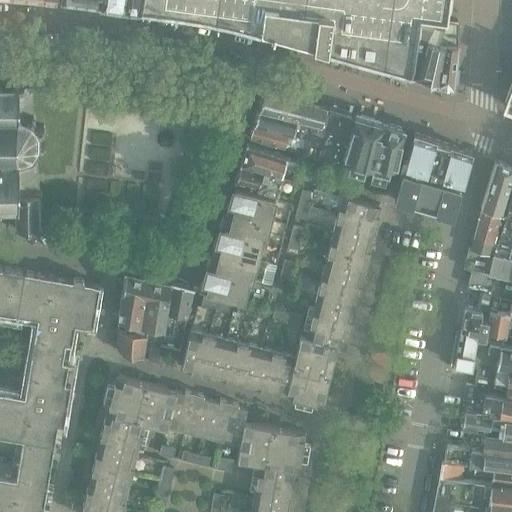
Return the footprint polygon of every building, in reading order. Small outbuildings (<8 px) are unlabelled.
[(102,0),(101,6),(127,9),(128,0),(102,0)] [(128,0),(127,9),(140,11),(141,0),(128,0)] [(434,20),(444,21),(457,23),(457,20),(447,19),(449,0),(141,0),(140,11),(159,12),(202,19),(247,29),(412,75),(419,48),(421,48),(433,30),(434,20)] [(412,75),(437,82),(445,44),(437,42),(440,33),(444,21),(434,20),(433,30),(421,48),(419,48),(412,75)] [(437,42),(445,44),(445,42),(457,43),(457,23),(444,21),(440,33),(437,42)] [(445,42),(445,44),(437,82),(452,86),(457,43),(445,42)] [(0,210),(0,205),(15,205),(15,214),(12,214),(12,217),(15,217),(15,228),(39,228),(39,216),(42,216),(42,214),(39,214),(39,204),(42,204),(42,202),(39,202),(39,193),(42,192),(42,190),(39,190),(38,189),(37,176),(36,160),(35,159),(36,158),(33,152),(38,145),(44,147),(46,143),(39,141),(39,132),(45,129),(44,125),(38,127),(32,120),(36,114),(33,112),(32,112),(32,84),(24,84),(24,82),(18,81),(17,76),(12,76),(12,82),(0,81),(0,210)] [(511,81),(503,104),(511,107),(511,81)] [(309,125),(309,128),(319,131),(326,106),(264,89),(263,92),(257,110),(309,125)] [(306,139),(302,153),(342,164),(343,156),(355,114),(326,106),(319,131),(309,128),(308,131),(294,127),(292,135),(306,139)] [(309,125),(257,110),(253,124),(292,135),(294,127),(308,131),(309,128),(309,125)] [(380,121),(355,114),(343,156),(342,164),(367,172),(369,164),(380,121)] [(374,173),(373,178),(390,183),(395,165),(403,128),(380,121),(369,164),(367,172),(374,173)] [(294,150),(302,153),(306,139),(292,135),(253,124),(249,137),(284,147),(285,143),(295,146),(294,150)] [(394,200),(451,217),(470,151),(414,132),(414,133),(394,200)] [(240,164),(269,173),(292,179),(297,160),(286,156),(272,151),(247,143),(240,164)] [(473,238),(491,243),(511,171),(511,166),(495,159),(480,207),(481,207),(473,236),(473,238)] [(269,173),(240,164),(234,183),(264,191),(269,173)] [(390,183),(373,178),(371,187),(388,191),(390,183)] [(228,210),(270,221),(275,199),(235,189),(235,190),(234,195),(230,193),(225,209),(228,210)] [(296,216),(307,219),(313,192),(302,189),(296,216)] [(511,193),(500,237),(511,239),(511,193)] [(338,213),(376,222),(381,204),(343,194),(338,213)] [(218,229),(265,240),(270,221),(228,210),(227,214),(224,213),(218,229)] [(333,230),(372,240),(376,222),(338,213),(333,230)] [(287,251),(298,254),(305,227),(294,224),(287,251)] [(217,233),(212,249),(256,260),(261,240),(264,241),(265,240),(218,229),(222,230),(221,234),(217,233)] [(333,230),(329,247),(367,257),(372,240),(333,230)] [(511,239),(500,237),(496,253),(511,256),(511,239)] [(511,278),(511,256),(496,253),(489,251),(491,243),(473,238),(471,246),(469,245),(463,267),(471,269),(486,272),(511,278)] [(325,265),(363,274),(367,257),(329,247),(325,265)] [(205,269),(251,280),(256,260),(212,249),(215,250),(214,254),(210,253),(205,269)] [(278,286),(289,288),(296,262),(285,259),(278,286)] [(0,511),(41,511),(43,503),(47,482),(50,461),(51,456),(52,449),(53,444),(54,442),(57,421),(59,412),(62,391),(64,381),(68,361),(73,331),(74,326),(74,322),(86,324),(86,323),(92,324),(94,313),(99,283),(93,282),(84,280),(82,277),(75,275),(73,278),(62,276),(57,275),(0,265),(0,433),(18,436),(23,437),(23,438),(22,443),(21,450),(20,456),(18,464),(14,463),(12,476),(10,475),(0,473),(0,511)] [(363,274),(325,265),(320,282),(358,292),(363,274)] [(251,280),(205,269),(208,270),(207,274),(204,273),(199,289),(200,289),(243,300),(248,280),(251,280)] [(511,278),(486,272),(471,269),(467,286),(482,289),(511,296),(511,278)] [(164,327),(171,282),(125,271),(118,318),(117,346),(122,352),(145,357),(151,324),(164,327)] [(171,282),(164,327),(165,327),(164,333),(172,335),(176,314),(187,317),(193,287),(171,282)] [(320,282),(316,300),(354,309),(358,292),(320,282)] [(465,305),(461,328),(479,331),(477,341),(511,346),(511,296),(482,289),(482,290),(477,307),(465,305)] [(201,305),(215,308),(218,298),(204,295),(201,305)] [(218,298),(215,308),(229,311),(231,302),(218,298)] [(237,311),(251,314),(254,303),(240,300),(237,311)] [(316,300),(311,317),(350,327),(354,309),(316,300)] [(254,303),(251,314),(264,318),(267,306),(254,303)] [(272,319),(285,323),(288,312),(274,308),(272,319)] [(288,312),(285,323),(299,326),(302,315),(288,312)] [(307,336),(337,344),(345,346),(350,327),(311,317),(307,336)] [(181,367),(199,372),(209,333),(190,328),(181,367)] [(479,331),(461,328),(454,364),(472,367),(472,366),(473,366),(477,341),(479,331)] [(199,372),(217,376),(226,337),(209,333),(199,372)] [(301,334),(296,355),(286,393),(312,400),(322,403),(337,344),(307,336),(301,334)] [(217,376),(234,380),(244,342),(226,337),(217,376)] [(476,377),(488,379),(490,367),(505,368),(511,369),(511,346),(477,341),(473,366),(478,367),(476,377)] [(234,380),(251,385),(261,346),(244,342),(234,380)] [(251,385),(269,389),(278,351),(261,346),(251,385)] [(269,389),(286,393),(296,355),(278,351),(269,389)] [(490,367),(488,379),(508,382),(511,382),(511,369),(505,368),(490,367)] [(107,410),(145,420),(158,423),(167,387),(116,374),(114,384),(107,410)] [(466,383),(465,389),(505,395),(508,382),(488,379),(476,377),(475,384),(466,383)] [(166,424),(185,429),(195,391),(175,386),(166,424)] [(511,396),(505,395),(465,389),(462,408),(465,408),(511,415),(511,396)] [(211,395),(195,391),(185,429),(202,433),(211,395)] [(202,433),(219,438),(229,400),(211,395),(202,433)] [(229,400),(219,438),(239,443),(237,457),(238,457),(243,428),(242,427),(243,423),(244,424),(245,420),(247,405),(229,400)] [(511,415),(465,408),(462,426),(469,428),(479,429),(494,431),(493,434),(511,437),(511,415)] [(103,427),(141,437),(145,420),(107,410),(103,427)] [(238,457),(260,461),(299,467),(305,430),(245,420),(244,424),(243,423),(242,427),(243,428),(238,457)] [(103,427),(98,444),(136,454),(141,437),(103,427)] [(479,429),(469,428),(466,445),(466,447),(511,453),(511,437),(493,434),(494,431),(479,429)] [(464,463),(475,464),(511,469),(511,453),(466,447),(466,445),(449,443),(446,446),(444,461),(464,463)] [(98,444),(94,462),(132,471),(136,454),(98,444)] [(159,453),(173,457),(175,448),(161,445),(159,453)] [(181,459),(195,462),(197,453),(183,450),(181,459)] [(197,453),(195,462),(208,466),(210,457),(197,453)] [(217,468),(235,471),(236,462),(218,459),(217,468)] [(299,467),(260,461),(259,466),(258,471),(257,478),(296,484),(299,467)] [(442,461),(439,477),(462,479),(464,463),(444,461),(442,461)] [(94,462),(89,479),(127,489),(132,471),(94,462)] [(511,469),(475,464),(474,472),(490,475),(489,483),(511,485),(511,469)] [(159,479),(171,481),(174,468),(163,465),(159,479)] [(432,511),(467,511),(471,498),(474,481),(462,479),(439,477),(436,497),(432,511)] [(254,495),(293,502),(296,484),(257,478),(255,489),(254,495)] [(85,497),(123,506),(127,489),(89,479),(85,497)] [(171,481),(159,479),(156,492),(167,495),(171,481)] [(471,498),(511,504),(511,485),(489,483),(474,481),(471,498)] [(210,511),(221,511),(225,495),(214,493),(210,511)] [(254,495),(250,511),(291,511),(293,502),(254,495)] [(121,511),(123,506),(85,497),(80,511),(121,511)] [(511,511),(511,504),(471,498),(467,511),(511,511)] [(150,511),(162,511),(165,503),(154,500),(150,511)]
